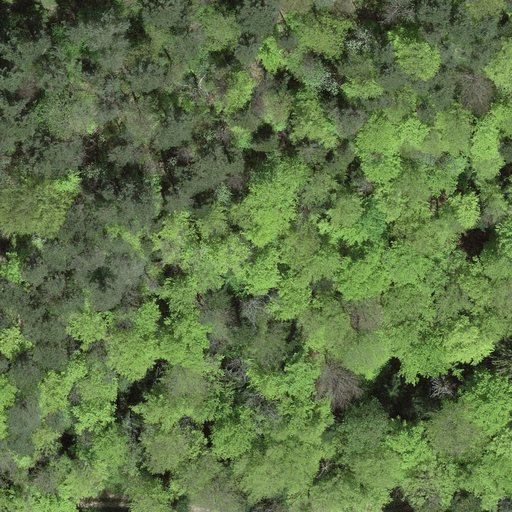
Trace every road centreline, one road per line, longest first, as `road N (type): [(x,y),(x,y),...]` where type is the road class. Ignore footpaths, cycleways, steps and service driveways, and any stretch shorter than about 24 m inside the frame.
road 1 (track): [(173,511),(107,499),(7,511)]
road 2 (track): [(511,501),(366,511)]
